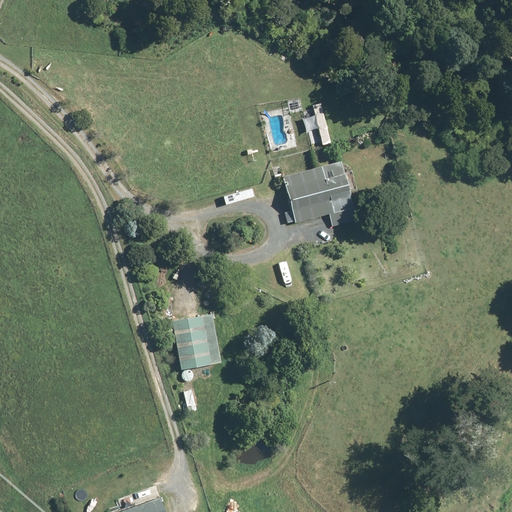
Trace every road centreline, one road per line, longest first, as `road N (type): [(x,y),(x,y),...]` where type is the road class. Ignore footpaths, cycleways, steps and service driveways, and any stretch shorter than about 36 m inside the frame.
road 1 (unknown): [(0,66),(47,109),(111,194),(185,241)]
road 2 (unknown): [(185,241),(193,209),(240,200),(252,203),(273,237)]
road 3 (unknown): [(211,348),(203,314),(171,281),(185,241)]
